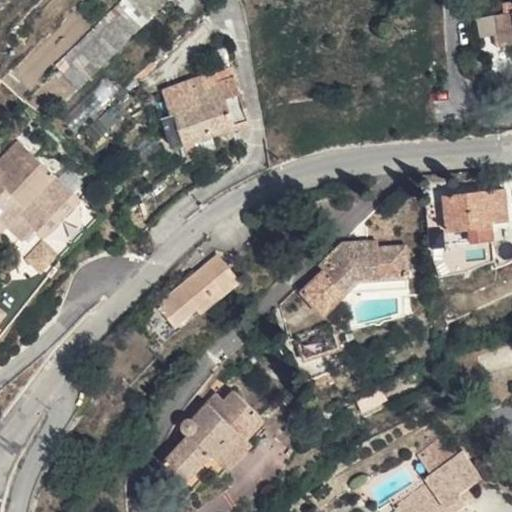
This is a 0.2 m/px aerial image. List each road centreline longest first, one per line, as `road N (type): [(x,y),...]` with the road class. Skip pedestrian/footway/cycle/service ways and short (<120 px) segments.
road 1 (residential): [(54,384),(174,247),(254,191),(333,163),(511,146)]
road 2 (residential): [(54,384),(61,410),(20,511)]
